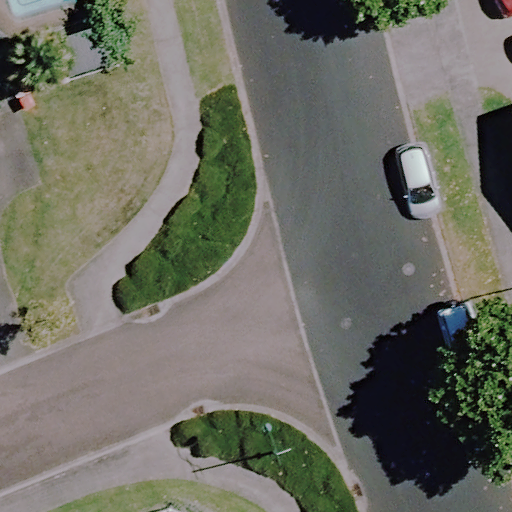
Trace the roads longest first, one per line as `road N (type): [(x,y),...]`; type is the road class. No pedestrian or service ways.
road 1 (residential): [(0,443),(383,281)]
road 2 (residential): [(291,0),(383,281)]
road 3 (residential): [(383,281),(467,511)]
